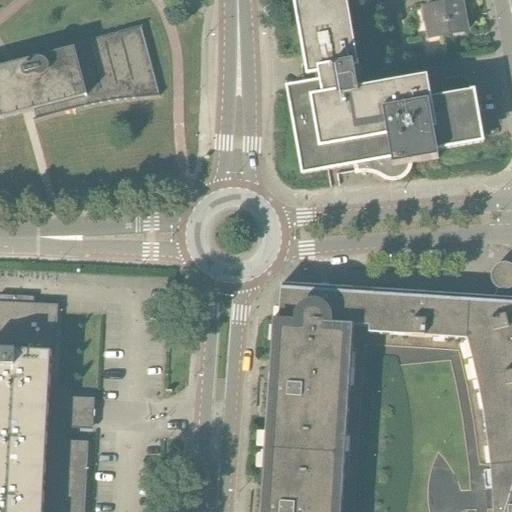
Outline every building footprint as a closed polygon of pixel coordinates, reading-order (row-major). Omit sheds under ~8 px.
[(305,172),(371,161),(391,157),(393,167),(439,159),(437,149),(480,141),(472,96),(429,103),(425,82),(358,93),(354,70),(356,70),(344,0),(298,9),(310,76),(318,74),(320,86),(291,91),(305,172)] [(419,41),(427,40),(468,32),(462,3),(414,12),(419,41)] [(0,117),(33,108),(36,120),(33,120),(34,123),(37,121),(64,114),(78,110),(90,107),(111,103),(136,100),(160,98),(142,30),(143,29),(142,27),(51,51),(52,56),(0,69),(0,117)] [(260,511),(342,511),(348,425),(354,328),(369,328),(369,335),(467,341),(473,365),(477,382),(480,399),(485,425),(486,435),(489,457),(490,468),(492,492),(493,510),(493,511),(511,511),(511,266),(508,265),(506,264),(503,264),(501,265),(498,266),(496,268),(493,272),(492,274),(491,277),(491,280),(492,284),(495,287),(498,290),(493,299),(455,297),(281,286),(280,310),(274,309),(273,322),(260,511)] [(81,511),(85,444),(65,443),(66,422),(76,423),(76,415),(77,407),(56,406),(57,392),(50,391),(54,310),(34,309),(34,298),(0,296),(0,511),(81,511)]
